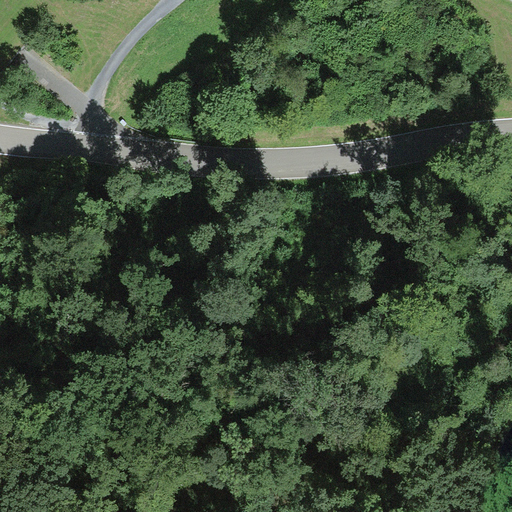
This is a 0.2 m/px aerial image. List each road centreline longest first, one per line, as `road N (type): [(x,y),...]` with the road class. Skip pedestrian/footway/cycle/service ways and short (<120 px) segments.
road 1 (unclassified): [(0,138),(285,162),(511,133)]
road 2 (track): [(89,111),(120,53),(175,0)]
